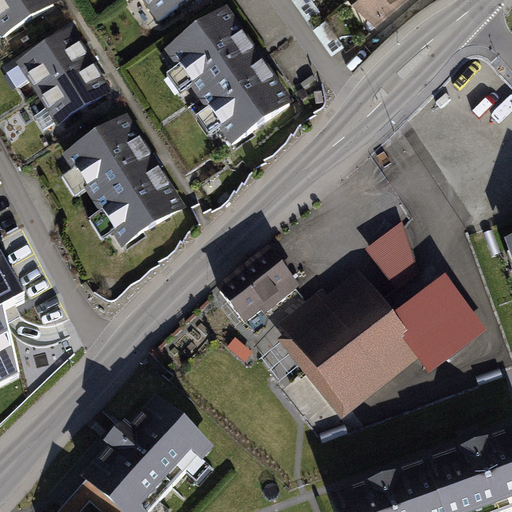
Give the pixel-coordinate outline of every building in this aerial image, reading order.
[(0,0),(0,32),(3,38),(53,6),(49,0),(0,0)] [(142,0),(158,22),(190,0),(142,0)] [(294,0),(307,19),(319,10),(311,0),(294,0)] [(366,0),(379,15),(397,0),(366,0)] [(169,55),(233,145),(289,105),(225,15),(169,55)] [(313,27),(332,53),(343,45),(325,19),(313,27)] [(21,66),(39,95),(89,64),(71,35),(21,66)] [(57,123),(58,125),(108,93),(89,64),(39,95),(48,109),(35,118),(44,132),(57,123)] [(67,157),(123,246),(182,210),(125,121),(67,157)] [(365,253),(396,293),(419,275),(402,224),(365,253)] [(268,254),(220,292),(244,323),(272,301),(276,306),(296,290),(268,254)] [(0,387),(19,378),(3,312),(24,302),(1,256),(0,256),(0,387)] [(448,286),(394,327),(415,354),(413,355),(424,369),(479,328),(448,286)] [(315,299),(283,324),(344,400),(361,387),(366,393),(413,355),(415,354),(394,327),(367,293),(332,320),(315,299)] [(245,362),(250,356),(235,342),(229,348),(245,362)] [(112,453),(87,481),(88,482),(121,511),(151,511),(207,450),(155,404),(130,433),(124,428),(107,448),(112,453)] [(511,511),(511,436),(429,468),(444,511),(511,511)] [(444,511),(429,468),(335,502),(338,511),(444,511)] [(61,511),(121,511),(88,482),(61,511)]
